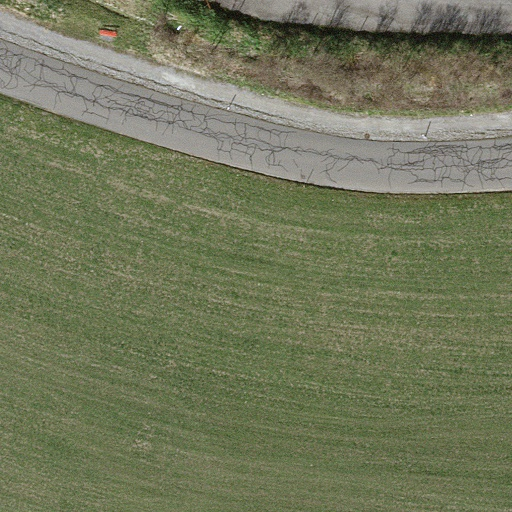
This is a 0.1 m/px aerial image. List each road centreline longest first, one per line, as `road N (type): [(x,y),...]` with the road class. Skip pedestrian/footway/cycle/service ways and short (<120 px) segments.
road 1 (tertiary): [(511,161),(391,167),(275,149),(0,63)]
road 2 (track): [(511,9),(348,0)]
